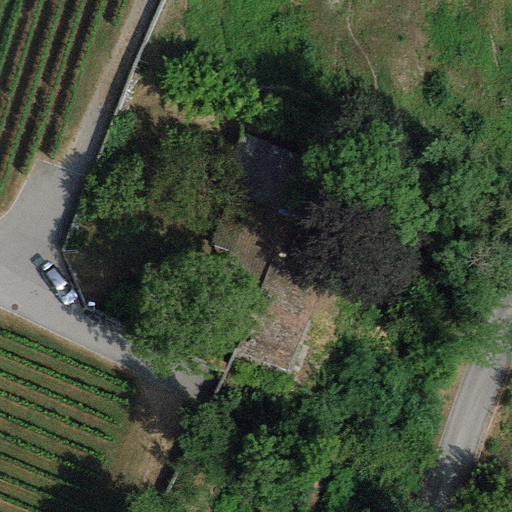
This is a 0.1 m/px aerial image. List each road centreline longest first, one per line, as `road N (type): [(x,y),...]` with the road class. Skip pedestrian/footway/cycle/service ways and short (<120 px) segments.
road 1 (track): [(31,295),(152,0)]
road 2 (residential): [(442,511),(511,371)]
